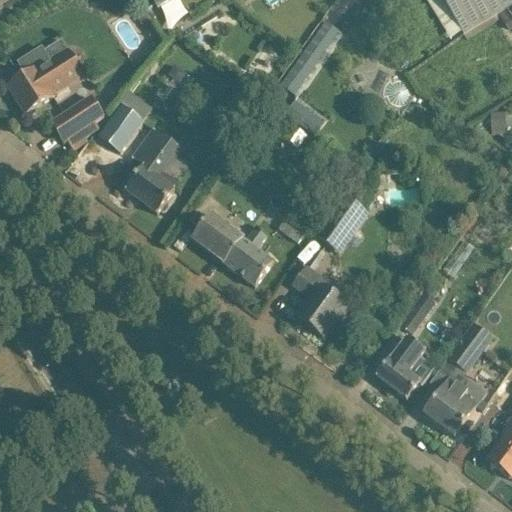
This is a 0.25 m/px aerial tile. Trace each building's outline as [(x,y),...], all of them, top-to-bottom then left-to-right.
[(151,0),(152,0),(156,8),(169,0),(178,0),(189,17),(204,7),(205,9),(216,3),(215,2),(214,0),(151,0)] [(511,7),(511,0),(442,0),(465,37),(498,16),(511,7)] [(511,7),(498,16),(509,33),(511,31),(511,7)] [(26,78),(7,90),(25,118),(54,100),(53,99),(67,91),(61,82),(80,70),(74,59),(63,42),(44,54),(42,51),(18,66),(26,78)] [(255,79),(246,91),(264,104),(273,90),(256,78),(255,79)] [(67,116),(50,127),(64,147),(68,144),(74,153),(88,144),(86,142),(95,137),(90,130),(95,126),(96,126),(104,120),(91,100),(67,116)] [(121,110),(99,141),(120,156),(143,125),(121,110)] [(494,120),(494,134),(507,134),(507,119),(494,120)] [(179,152),(166,142),(154,133),(132,162),(143,170),(125,194),(157,217),(175,193),(158,181),(179,152)] [(316,239),(340,256),(369,217),(344,199),(316,239)] [(192,243),(255,291),(273,266),(257,254),(268,240),(257,231),(245,246),(244,245),(245,243),(211,218),(192,243)] [(307,233),(287,220),(278,233),(299,246),(307,233)] [(293,289),(312,303),(297,322),(323,341),(337,322),(340,325),(350,311),(322,290),(326,285),(307,270),(293,289)] [(424,295),(399,329),(412,339),(437,305),(424,295)] [(473,328),(447,362),(448,363),(449,364),(459,371),(466,377),(492,342),(475,329),(473,328)] [(390,363),(376,381),(395,396),(404,402),(406,404),(419,387),(423,389),(434,374),(435,372),(421,361),(426,355),(407,341),(391,363),(390,363)] [(450,383),(424,418),(454,441),(477,411),(463,400),(467,395),(450,383)] [(505,439),(486,464),(511,483),(511,425),(503,437),(505,439)]
